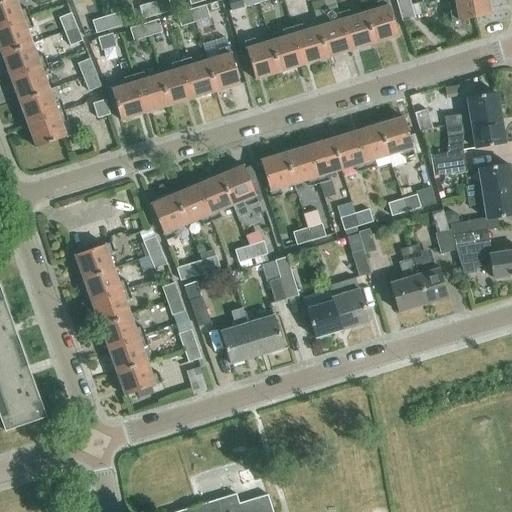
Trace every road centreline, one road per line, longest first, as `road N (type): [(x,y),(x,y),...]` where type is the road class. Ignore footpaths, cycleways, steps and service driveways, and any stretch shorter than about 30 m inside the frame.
road 1 (residential): [(5,208),(511,47)]
road 2 (residential): [(83,437),(511,309)]
road 3 (residential): [(83,437),(5,208)]
